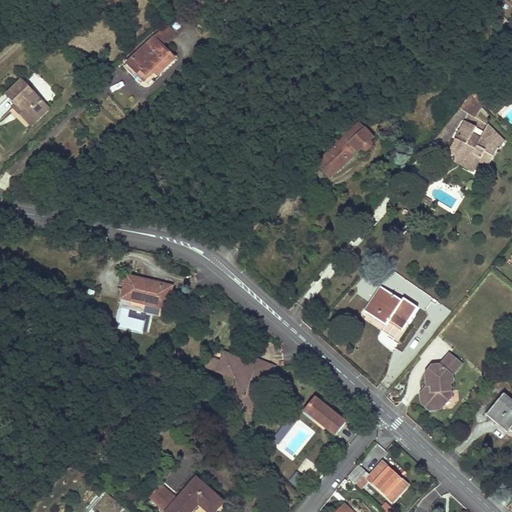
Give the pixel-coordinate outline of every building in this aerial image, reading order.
[(168,23),(156,35),(159,38),(158,40),(162,44),(175,32),(168,23)] [(155,71),(156,72),(158,74),(175,58),(162,44),(158,40),(159,38),(156,35),(127,63),(137,73),(141,69),(149,77),(155,71)] [(124,66),(141,83),(149,77),(141,69),(137,73),(127,63),(124,66)] [(384,90),(388,95),(392,99),(415,79),(408,70),(384,90)] [(14,107),(23,116),(31,125),(48,109),(22,82),(10,94),(18,103),(14,107)] [(478,89),(471,97),(481,107),(488,99),(478,89)] [(462,107),(475,115),(481,107),(471,97),(462,107)] [(459,138),(457,137),(456,136),(451,146),(459,150),(457,155),(477,166),(480,161),(488,166),(498,148),(473,135),(477,128),(465,121),(459,131),(462,132),(459,138)] [(366,150),(367,150),(368,150),(369,149),(370,147),(370,145),(371,144),(371,142),(370,140),(372,137),(365,129),(350,142),(345,137),(318,162),(331,176),(349,159),(345,155),(354,147),(357,151),(361,149),(363,150),(365,150),(366,150)] [(459,150),(451,146),(447,153),(455,158),(457,155),(459,150)] [(426,195),(423,200),(429,204),(432,199),(426,195)] [(146,305),(155,307),(165,309),(168,295),(170,295),(171,287),(162,285),(161,286),(151,284),(152,282),(126,276),(121,299),(131,301),(132,298),(146,301),(146,305)] [(389,322),(396,326),(403,331),(418,309),(404,299),(402,302),(381,287),(364,312),(385,326),(389,322)] [(260,385),(264,375),(267,366),(252,360),(248,370),(239,366),(241,361),(224,354),(221,363),(214,360),(210,370),(241,381),(232,403),(248,409),(254,393),(250,391),(253,382),(260,385)] [(429,392),(419,393),(421,404),(428,411),(440,410),(439,401),(447,401),(450,397),(449,387),(453,383),(452,376),(461,366),(450,356),(441,366),(431,366),(425,374),(425,386),(429,386),(429,392)] [(266,387),(274,368),(267,366),(264,375),(260,385),(266,387)] [(486,415),(492,420),(497,424),(500,421),(510,429),(509,431),(511,432),(511,400),(506,396),(501,402),(499,400),(486,415)] [(320,422),(327,428),(331,431),(334,426),(340,431),(347,423),(316,398),(308,408),(322,419),(320,422)] [(291,428),(286,423),(273,439),(278,443),(291,428)] [(325,431),(334,439),(340,431),(334,426),(331,431),(327,428),(325,431)] [(393,501),(400,493),(407,486),(383,462),(368,478),(393,501)] [(356,484),(360,479),(365,473),(358,467),(348,477),(349,478),(356,484)] [(305,476),(298,471),(291,481),(299,486),(305,476)] [(161,484),(155,491),(150,497),(166,511),(192,511),(199,505),(206,511),(215,511),(223,503),(196,479),(177,500),(172,496),(173,495),(161,484)] [(94,511),(117,511),(122,507),(105,492),(90,508),(94,511)]
